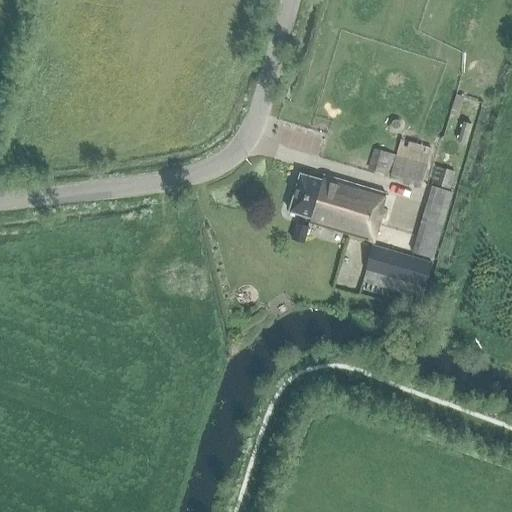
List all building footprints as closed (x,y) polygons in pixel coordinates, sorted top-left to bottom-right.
[(400,140),(390,174),(420,183),(431,149),(400,140)] [(367,169),(388,176),(395,155),(373,148),(367,169)] [(451,192),(449,191),(454,172),(436,167),(411,252),(432,258),(451,192)] [(381,208),(385,194),(322,175),(321,180),(299,174),(288,212),(309,218),(308,223),(373,242),(383,209),(381,208)] [(291,239),(303,243),(307,227),(296,224),(291,239)] [(365,269),(424,287),(431,263),(371,246),(365,269)]
